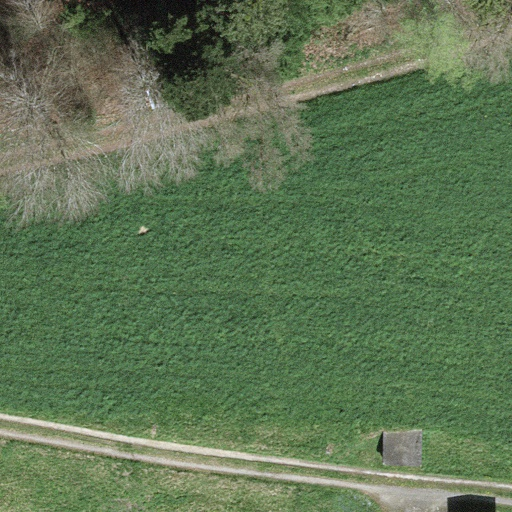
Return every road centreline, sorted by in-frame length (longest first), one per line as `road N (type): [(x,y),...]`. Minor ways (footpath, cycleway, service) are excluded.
road 1 (track): [(511,9),(236,90),(0,146)]
road 2 (track): [(0,420),(511,499)]
